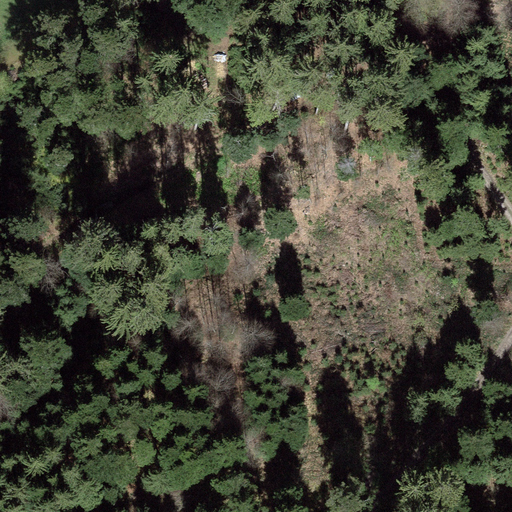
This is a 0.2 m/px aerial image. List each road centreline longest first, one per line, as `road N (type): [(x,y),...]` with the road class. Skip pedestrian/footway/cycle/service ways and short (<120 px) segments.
road 1 (track): [(0,293),(158,185),(449,11)]
road 2 (track): [(511,335),(481,392),(367,511)]
road 3 (track): [(449,11),(492,181),(511,213)]
